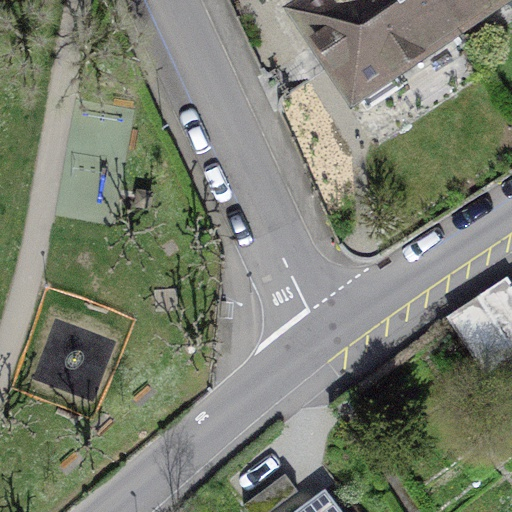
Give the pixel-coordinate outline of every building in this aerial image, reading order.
[(455,27),(437,0),(306,0),(293,9),(352,95),(356,93),(367,109),(402,85),(392,70),(455,27)] [(437,0),(455,27),(496,0),(437,0)] [(511,286),(507,279),(476,299),(509,349),(511,353),(511,286)] [(509,349),(476,299),(449,316),(481,366),(509,349)] [(265,511),(297,490),(285,474),(243,504),(249,511),(265,511)] [(292,511),(341,511),(324,488),(292,511)]
